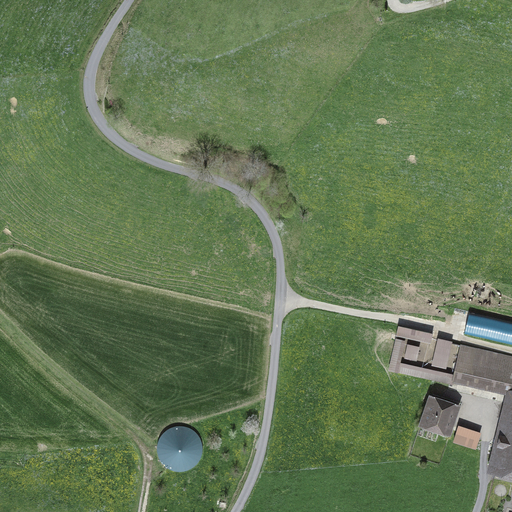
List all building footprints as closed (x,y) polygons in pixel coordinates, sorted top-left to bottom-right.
[(511,320),(469,313),(465,336),(511,344),(511,320)] [(400,326),(398,336),(430,343),(432,333),(400,326)] [(438,337),(431,365),(446,368),(452,341),(438,337)] [(396,340),(388,371),(446,385),(449,375),(401,364),(406,342),(396,340)] [(419,346),(409,343),(406,356),(416,359),(419,346)] [(504,381),(511,383),(511,357),(462,345),(453,381),(502,393),(504,381)] [(433,396),(425,422),(448,429),(455,407),(436,401),(437,397),(433,396)] [(511,410),(503,447),(496,445),(491,466),(511,470),(511,410)] [(157,436),(172,474),(205,460),(190,422),(157,436)] [(475,448),(480,433),(458,426),(454,440),(475,448)]
